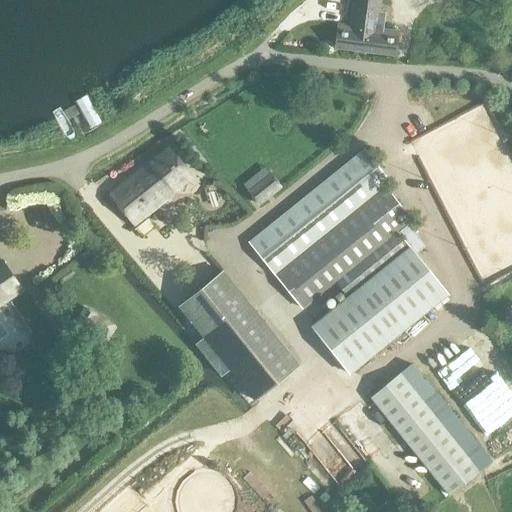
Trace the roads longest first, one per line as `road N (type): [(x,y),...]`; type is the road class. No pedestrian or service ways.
road 1 (unclassified): [(0,180),(76,162),(247,62),(315,59),(486,77),(511,87)]
road 2 (track): [(399,68),(389,134),(466,287),(468,315),(360,387),(315,387),(239,426)]
road 3 (track): [(239,426),(156,454),(88,511)]
